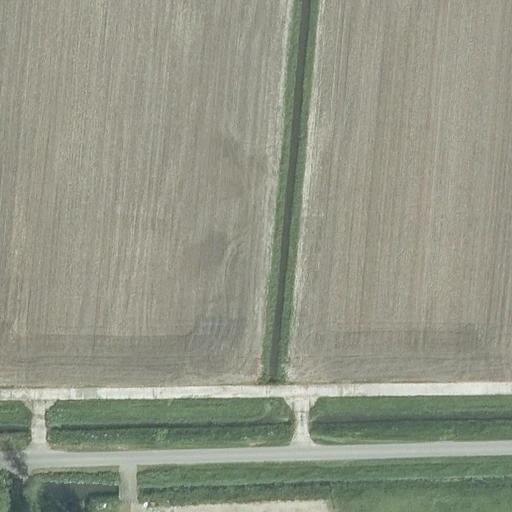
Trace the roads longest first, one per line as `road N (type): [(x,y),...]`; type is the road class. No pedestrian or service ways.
road 1 (unclassified): [(0,462),(511,449)]
road 2 (track): [(511,389),(0,397)]
